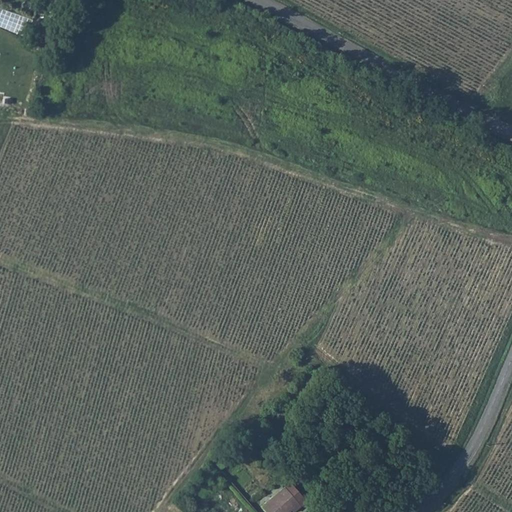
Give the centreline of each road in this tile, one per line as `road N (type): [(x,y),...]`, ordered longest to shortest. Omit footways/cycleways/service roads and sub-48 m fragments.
road 1 (unclassified): [(255,0),(511,133)]
road 2 (tertiary): [(417,511),(474,448),(511,359)]
